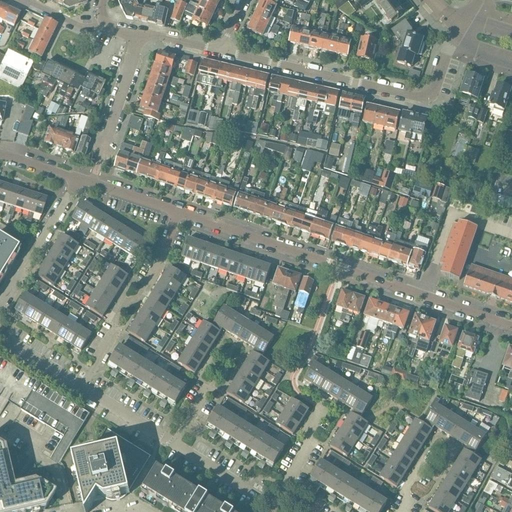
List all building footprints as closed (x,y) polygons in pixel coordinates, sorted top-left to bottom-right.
[(77,8),(74,0),(57,0),(55,4),(62,7),(62,8),(69,11),(77,8)] [(140,0),(139,0),(118,0),(118,2),(122,10),(140,1),(140,0)] [(140,1),(122,10),(126,19),(133,20),(139,22),(143,6),(144,6),(146,0),(139,0),(140,0),(140,1)] [(164,27),(168,10),(161,9),(162,5),(163,0),(158,0),(156,7),(155,7),(152,24),(164,27)] [(220,0),(201,0),(201,1),(218,8),(220,4),(219,3),(220,0)] [(277,7),(262,0),(257,11),(272,18),(277,7)] [(349,3),(346,0),(339,0),(333,5),(338,11),(341,9),(348,3),(349,3)] [(357,0),(356,2),(362,9),(374,0),(391,23),(402,14),(391,0),(357,0)] [(216,13),(218,8),(201,1),(199,6),(196,5),(190,2),(189,6),(188,7),(212,18),(212,17),(214,14),(216,13)] [(187,6),(183,4),(179,2),(178,2),(171,20),(175,22),(180,24),(183,15),(185,11),(195,16),(193,20),(192,23),(199,26),(200,24),(207,28),(208,27),(210,26),(211,23),(210,22),(212,18),(188,7),(189,6),(187,6)] [(348,3),(341,9),(345,11),(350,7),(348,3)] [(0,4),(0,20),(2,22),(8,9),(0,4)] [(143,6),(139,22),(152,24),(155,7),(150,6),(150,8),(144,6),(143,6)] [(13,27),(20,14),(8,9),(2,22),(13,27)] [(288,10),(285,17),(292,19),(294,11),(288,10)] [(272,18),(257,11),(253,20),(268,27),(272,18)] [(293,28),(289,43),(299,46),(306,15),(301,14),(300,22),(299,22),(297,29),(293,28)] [(306,15),(299,46),(303,47),(304,48),(309,49),(312,32),(307,31),(311,16),(306,15)] [(313,50),(314,49),(318,50),(323,28),(325,23),(326,16),(321,15),(317,34),(312,32),(309,49),(313,50)] [(57,25),(43,19),(38,31),(51,37),(57,25)] [(29,20),(26,25),(33,28),(35,23),(29,20)] [(268,27),(253,20),(248,30),(263,37),(268,27)] [(415,56),(419,57),(419,56),(421,56),(425,43),(423,43),(424,40),(416,37),(406,22),(392,32),(399,41),(403,38),(406,42),(403,46),(402,46),(397,63),(405,66),(407,67),(407,66),(411,68),(415,56)] [(323,28),(318,50),(323,51),(324,52),(327,53),(331,37),(326,36),(329,24),(325,23),(323,28)] [(333,54),(337,54),(345,25),(340,24),(337,38),(331,37),(327,53),(332,54),(333,54)] [(345,25),(337,54),(347,57),(351,42),(345,40),(349,26),(345,25)] [(23,31),(21,36),(27,39),(30,34),(23,31)] [(33,41),(46,48),(51,37),(38,31),(33,41)] [(378,42),(362,38),(358,59),(373,62),(378,42)] [(46,48),(33,41),(27,53),(40,59),(46,48)] [(24,45),(18,42),(15,47),(22,50),(24,45)] [(0,97),(8,97),(15,101),(31,68),(33,63),(7,50),(4,56),(4,57),(0,54),(0,97)] [(155,64),(173,70),(176,57),(169,55),(168,56),(159,53),(155,64)] [(42,62),(40,61),(36,63),(37,64),(33,69),(32,70),(38,73),(37,76),(40,77),(40,76),(44,78),(39,89),(40,90),(38,95),(42,97),(56,66),(54,65),(54,66),(46,62),(45,64),(42,62)] [(188,61),(188,62),(185,74),(194,77),(198,64),(188,61)] [(212,63),(202,61),(197,84),(202,85),(206,86),(212,63)] [(216,88),(221,65),(213,63),(212,63),(206,86),(207,86),(211,87),(216,88)] [(152,75),(169,81),(173,70),(155,64),(152,75)] [(231,67),(222,65),(221,65),(216,88),(214,95),(219,96),(221,89),(222,82),(227,83),(231,67)] [(56,66),(42,97),(45,98),(48,93),(50,94),(52,89),(55,83),(58,85),(65,70),(56,66)] [(233,100),(240,69),(231,67),(227,83),(232,84),(230,92),(228,99),(233,100)] [(241,86),(247,88),(250,72),(241,70),(240,69),(233,100),(232,104),(237,106),(240,94),(241,86)] [(65,95),(74,75),(65,70),(58,85),(62,87),(60,92),(65,95)] [(259,74),(250,72),(247,88),(251,89),(246,108),(251,109),(259,74)] [(265,92),(269,76),(260,74),(259,74),(251,109),(252,109),(256,110),(258,100),(259,96),(264,97),(265,92)] [(74,75),(65,95),(63,98),(69,101),(73,92),(77,94),(80,90),(79,89),(83,80),(77,77),(77,76),(74,75)] [(85,99),(95,79),(86,75),(83,80),(79,89),(80,90),(83,91),(80,97),(85,99)] [(169,81),(152,75),(148,86),(165,92),(169,81)] [(462,98),(478,103),(482,91),(480,90),(483,81),(467,76),(461,95),(462,96),(462,98)] [(269,93),(274,94),(271,108),(275,109),(278,95),(282,80),(273,77),(269,93)] [(101,92),(102,90),(105,92),(107,87),(104,86),(105,84),(95,79),(85,99),(91,102),(94,95),(100,98),(102,93),(101,92)] [(283,96),(288,98),(288,97),(292,82),(283,80),(282,80),(278,95),(275,109),(274,113),(279,115),(282,103),(281,103),(283,96)] [(290,111),(295,112),(301,84),(292,82),(288,97),(288,98),(289,98),(293,99),(290,111)] [(302,84),(301,84),(295,112),(299,113),(300,108),(305,109),(307,101),(311,86),(302,84)] [(488,109),(503,114),(511,90),(498,85),(495,95),(493,94),(488,109)] [(165,92),(148,86),(145,97),(162,102),(165,92)] [(311,86),(307,101),(308,102),(312,103),(310,110),(307,122),(312,123),(320,88),(311,86)] [(320,88),(312,123),(313,123),(317,124),(319,112),(325,113),(326,106),(330,91),(321,89),(320,88)] [(330,115),(334,116),(339,93),(330,91),(326,106),(325,113),(325,114),(330,115)] [(343,94),(338,117),(344,118),(345,111),(351,112),(354,96),(343,94)] [(359,124),(365,99),(354,96),(351,112),(355,113),(352,123),(359,124)] [(152,119),(154,120),(159,121),(161,115),(158,114),(162,102),(145,97),(141,109),(145,110),(143,116),(152,119)] [(373,126),(377,108),(367,105),(363,124),(373,126)] [(467,118),(476,121),(477,121),(481,110),(480,110),(481,109),(470,105),(467,118)] [(29,122),(34,110),(25,106),(22,115),(20,123),(29,122)] [(67,110),(61,107),(60,107),(56,116),(64,115),(67,110)] [(38,108),(35,114),(40,117),(43,110),(38,108)] [(385,129),(389,110),(377,108),(373,126),(385,129)] [(389,110),(385,129),(396,131),(400,113),(389,110)] [(477,121),(476,121),(476,122),(483,125),(487,112),(481,110),(477,121)] [(198,126),(204,127),(207,114),(200,113),(200,117),(198,126)] [(189,114),(188,117),(187,123),(198,126),(200,117),(189,114)] [(404,114),(399,133),(405,135),(404,140),(410,142),(415,116),(404,114)] [(63,133),(69,116),(63,117),(53,146),(57,148),(59,150),(61,149),(63,150),(68,134),(63,133)] [(415,116),(410,142),(414,143),(416,137),(423,139),(427,119),(415,116)] [(50,145),(53,146),(63,117),(58,117),(54,129),(49,128),(43,143),(46,144),(47,147),(50,145)] [(68,134),(63,150),(73,153),(79,136),(81,137),(87,119),(81,117),(74,136),(68,134)] [(141,126),(143,121),(138,119),(132,117),(130,123),(136,125),(141,126)] [(86,139),(92,120),(87,119),(82,132),(81,137),(81,138),(75,154),(84,157),(85,157),(90,141),(86,139)] [(210,120),(209,128),(208,129),(217,131),(219,122),(218,122),(218,121),(210,120)] [(427,133),(433,134),(437,121),(430,120),(427,133)] [(20,123),(16,133),(28,137),(33,121),(29,122),(20,123)] [(219,122),(217,131),(224,132),(225,123),(219,122)] [(262,124),(260,133),(266,135),(268,126),(262,124)] [(167,125),(165,131),(172,133),(174,127),(167,125)] [(174,127),(172,133),(179,135),(181,129),(175,127),(174,127)] [(192,137),(193,137),(193,136),(195,131),(188,129),(187,130),(186,135),(192,137)] [(195,130),(195,131),(193,136),(200,139),(202,133),(202,132),(195,130)] [(205,142),(211,144),(214,134),(207,133),(205,142)] [(219,136),(214,134),(211,144),(217,145),(219,136)] [(282,135),(280,142),(287,144),(289,137),(282,135)] [(290,135),(288,142),(297,143),(298,136),(290,135)] [(241,141),(235,138),(230,151),(237,153),(241,141)] [(297,143),(296,145),(306,147),(308,140),(307,140),(298,138),(297,143)] [(308,140),(306,147),(316,149),(316,148),(317,142),(308,140)] [(317,141),(317,142),(316,148),(316,149),(326,151),(328,143),(321,141),(318,140),(317,141)] [(131,156),(126,171),(136,175),(147,144),(142,142),(141,146),(137,158),(131,156)] [(265,149),(267,143),(257,142),(255,147),(264,150),(265,149)] [(120,152),(115,167),(115,168),(126,171),(131,156),(134,147),(128,145),(123,144),(120,152)] [(147,144),(136,175),(147,178),(152,163),(147,161),(153,146),(147,144)] [(270,144),(268,150),(274,152),(276,145),(270,144)] [(350,144),(343,173),(348,174),(355,145),(350,144)] [(284,155),(286,148),(286,147),(280,146),(277,153),(284,155)] [(286,148),(284,155),(282,160),(289,162),(293,150),(286,148)] [(296,148),(296,149),(294,155),(292,161),(296,163),(300,164),(304,151),(298,149),(296,148)] [(340,151),(330,149),(329,156),(339,158),(340,151)] [(152,163),(147,178),(156,182),(163,160),(164,161),(167,152),(161,150),(156,164),(152,163)] [(306,152),(300,170),(306,171),(307,166),(308,166),(312,167),(313,163),(317,153),(307,150),(306,152)] [(317,153),(313,163),(321,165),(324,155),(317,153)] [(182,167),(175,188),(184,191),(191,170),(192,170),(195,161),(190,160),(186,158),(182,167)] [(325,168),(331,170),(334,160),(328,158),(325,168)] [(173,164),(164,161),(163,160),(156,182),(166,185),(173,164)] [(175,188),(182,167),(173,164),(166,185),(175,188)] [(210,177),(203,198),(213,201),(220,180),(221,180),(225,167),(221,166),(220,167),(216,179),(210,177)] [(194,195),(201,174),(191,170),(184,191),(194,195)] [(323,170),(321,177),(329,179),(331,174),(331,173),(323,170)] [(374,178),(372,185),(390,190),(394,175),(388,173),(384,172),(382,180),(374,178)] [(367,183),(371,184),(373,176),(362,173),(360,181),(367,183)] [(203,198),(210,177),(201,174),(194,195),(203,198)] [(331,174),(329,179),(337,182),(339,176),(331,174)] [(346,191),(348,185),(350,180),(341,177),(339,182),(340,182),(345,184),(344,190),(346,191)] [(244,178),(234,208),(244,212),(251,190),(246,189),(249,179),(244,178)] [(229,183),(221,180),(220,180),(213,201),(223,204),(229,183)] [(417,180),(414,190),(423,193),(424,193),(422,198),(429,200),(433,185),(417,180)] [(360,189),(362,184),(352,181),(350,186),(360,189)] [(238,193),(239,187),(235,185),(233,191),(228,189),(230,184),(229,183),(223,204),(233,208),(238,193)] [(0,184),(0,203),(3,205),(9,187),(0,184)] [(360,189),(359,193),(362,194),(361,196),(367,198),(371,187),(361,184),(360,189)] [(436,185),(432,199),(447,204),(451,190),(436,185)] [(10,216),(19,190),(9,187),(3,205),(10,207),(8,216),(7,215),(5,221),(8,222),(9,220),(10,216)] [(282,224),(289,204),(284,202),(288,190),(283,189),(281,195),(272,221),(282,224)] [(375,197),(377,191),(371,189),(369,195),(375,197)] [(28,193),(19,190),(10,216),(9,220),(11,221),(12,217),(15,209),(22,211),(28,193)] [(253,215),(261,194),(251,190),(244,212),(253,215)] [(387,201),(389,193),(384,191),(383,191),(381,199),(387,201)] [(28,193),(22,211),(29,213),(26,221),(28,222),(37,196),(28,193)] [(392,204),(395,195),(390,193),(389,193),(387,201),(386,202),(392,204)] [(263,218),(268,203),(263,201),(265,195),(261,194),(253,215),(263,218)] [(272,221),(281,195),(277,194),(273,205),(268,203),(263,218),(272,221)] [(37,196),(28,222),(31,223),(33,215),(41,217),(47,199),(37,196)] [(399,205),(405,207),(407,200),(401,198),(399,205)] [(412,201),(410,209),(416,211),(418,203),(412,201)] [(80,225),(91,207),(83,202),(72,219),(80,225)] [(291,228),(298,207),(289,204),(282,224),(291,228)] [(472,206),(470,212),(476,215),(479,209),(472,206)] [(91,207),(80,225),(88,230),(99,213),(91,207)] [(301,231),(308,210),(298,207),(291,228),(301,231)] [(325,222),(328,213),(324,212),(324,210),(319,209),(317,213),(310,234),(320,237),(325,222)] [(308,210),(301,231),(310,234),(317,213),(308,210)] [(99,213),(88,230),(97,235),(107,218),(99,213)] [(334,226),(337,218),(332,216),(329,224),(325,222),(320,237),(329,241),(334,226)] [(107,218),(97,235),(105,240),(116,223),(107,218)] [(348,222),(339,219),(331,242),(340,245),(348,222)] [(354,221),(353,224),(348,222),(340,245),(350,248),(357,227),(359,223),(354,221)] [(490,296),(496,298),(497,298),(511,303),(511,278),(471,265),(471,267),(465,265),(477,229),(459,222),(458,226),(454,225),(440,266),(443,267),(441,275),(459,281),(463,270),(469,272),(467,278),(464,287),(465,287),(477,291),(489,295),(490,296)] [(116,223),(105,240),(113,245),(124,228),(116,223)] [(369,255),(377,229),(369,226),(365,236),(364,236),(359,252),(369,255)] [(359,252),(364,236),(360,234),(362,229),(357,227),(350,248),(359,252)] [(378,258),(383,243),(379,241),(383,228),(378,227),(378,229),(377,229),(369,255),(378,258)] [(124,228),(113,245),(121,250),(132,233),(124,228)] [(132,233),(121,250),(129,255),(140,238),(132,233)] [(387,261),(396,236),(387,233),(384,243),(383,243),(378,258),(387,261)] [(397,264),(404,243),(400,242),(402,234),(397,233),(396,236),(387,261),(397,264)] [(62,235),(57,244),(74,254),(79,246),(62,235)] [(0,277),(18,249),(0,237),(0,277)] [(407,268),(413,250),(415,243),(416,239),(411,237),(409,245),(404,243),(402,249),(397,264),(407,268)] [(140,238),(129,255),(138,261),(149,243),(140,238)] [(191,261),(198,242),(188,238),(181,258),(191,261)] [(198,242),(191,261),(200,264),(207,245),(198,242)] [(415,270),(419,272),(420,272),(425,255),(428,248),(416,244),(415,243),(413,250),(407,268),(408,268),(410,270),(412,271),(415,270)] [(74,254),(57,244),(52,252),(69,263),(74,254)] [(207,245),(200,264),(209,267),(216,248),(207,245)] [(216,248),(209,267),(218,270),(225,251),(216,248)] [(225,251),(218,270),(227,274),(234,254),(225,251)] [(69,263),(52,252),(46,260),(64,271),(69,263)] [(234,254),(227,274),(237,277),(243,257),(234,254)] [(243,257),(237,277),(246,280),(252,261),(243,257)] [(64,271),(46,260),(41,268),(59,279),(64,271)] [(252,261),(246,280),(255,283),(261,264),(252,261)] [(261,264),(255,283),(264,286),(271,267),(261,264)] [(128,276),(111,265),(106,274),(123,285),(128,276)] [(187,278),(169,267),(164,275),(181,286),(187,278)] [(36,277),(53,288),(59,279),(41,268),(36,277)] [(278,308),(289,273),(278,269),(273,286),(279,288),(272,307),(278,308)] [(289,273),(278,308),(278,309),(275,316),(281,318),(283,310),(290,291),(295,293),(300,277),(289,273)] [(100,282),(118,293),(123,285),(106,274),(100,282)] [(181,286),(164,275),(159,284),(176,294),(181,286)] [(299,293),(304,295),(302,300),(301,300),(299,308),(297,314),(302,315),(314,281),(304,278),(299,293)] [(95,291),(113,301),(118,293),(100,282),(95,291)] [(176,294),(159,284),(154,292),(171,303),(176,294)] [(90,299),(107,310),(113,301),(95,291),(90,299)] [(353,295),(342,291),(336,307),(336,308),(342,310),(341,313),(342,314),(340,321),(344,323),(353,295)] [(171,303),(154,292),(149,300),(166,311),(171,303)] [(23,316),(34,298),(26,293),(15,310),(23,316)] [(352,317),(353,314),(359,316),(365,299),(353,295),(344,323),(348,324),(351,317),(352,317)] [(34,298),(23,316),(32,321),(42,304),(34,298)] [(85,307),(102,318),(107,310),(90,299),(85,307)] [(166,311),(149,300),(144,308),(161,319),(166,311)] [(378,303),(376,302),(375,303),(370,301),(364,317),(369,319),(367,324),(368,324),(365,331),(370,332),(379,306),(380,304),(378,304),(378,303)] [(42,304),(32,321),(40,326),(51,309),(42,304)] [(384,306),(384,305),(382,304),(382,305),(380,304),(379,306),(370,332),(374,334),(377,328),(379,322),(384,324),(389,308),(384,306)] [(222,329),(233,312),(224,306),(213,324),(211,327),(220,333),(222,329)] [(161,319),(144,308),(139,316),(156,327),(161,319)] [(395,309),(394,310),(389,308),(384,324),(389,325),(384,338),(389,339),(398,313),(399,311),(397,310),(397,309),(395,309)] [(51,309),(40,326),(48,331),(59,314),(51,309)] [(404,312),(401,311),(401,312),(399,311),(398,313),(389,339),(394,341),(398,329),(403,330),(409,315),(404,313),(403,313),(404,312)] [(233,312),(222,329),(230,334),(241,317),(233,312)] [(59,314),(48,331),(56,336),(67,319),(59,314)] [(156,327),(139,316),(134,325),(151,335),(156,327)] [(408,337),(407,341),(412,343),(410,349),(411,349),(415,350),(425,320),(422,319),(422,317),(419,316),(417,317),(416,317),(408,337)] [(241,317),(230,334),(238,339),(249,322),(241,317)] [(67,319),(56,336),(65,341),(75,324),(67,319)] [(434,323),(434,321),(431,320),(429,321),(425,320),(415,350),(425,354),(436,324),(434,323)] [(220,333),(211,327),(203,322),(198,331),(215,341),(220,333)] [(249,322),(238,339),(247,344),(257,327),(249,322)] [(75,324),(65,341),(73,346),(84,329),(75,324)] [(128,333),(146,344),(151,335),(134,325),(128,333)] [(247,344),(255,349),(255,350),(266,332),(257,327),(247,344)] [(450,354),(450,352),(457,331),(448,328),(447,327),(446,327),(445,327),(440,344),(444,345),(442,351),(450,354)] [(84,329),(73,346),(81,352),(92,334),(84,329)] [(193,339),(210,350),(215,341),(198,331),(193,339)] [(262,358),(264,355),(274,338),(266,332),(255,350),(255,349),(253,352),(262,358)] [(351,346),(346,361),(358,366),(364,350),(364,351),(370,335),(361,332),(356,348),(351,346)] [(460,370),(466,353),(473,356),(479,339),(463,333),(451,367),(460,370)] [(146,354),(149,349),(130,337),(127,342),(146,354)] [(187,347),(205,358),(210,350),(193,339),(187,347)] [(158,346),(162,349),(165,344),(161,342),(159,341),(156,345),(158,346)] [(430,353),(428,357),(433,359),(434,355),(437,347),(439,348),(440,344),(433,342),(433,343),(430,353)] [(109,363),(110,364),(126,374),(137,356),(120,346),(109,363)] [(182,355),(200,366),(205,358),(187,347),(182,355)] [(270,363),(262,358),(253,352),(247,361),(264,372),(270,363)] [(177,364),(194,374),(200,366),(182,355),(177,364)] [(137,356),(126,374),(143,384),(153,367),(137,356)] [(314,356),(308,366),(311,368),(304,380),(312,385),(323,368),(316,363),(318,359),(314,356)] [(242,370),(259,380),(264,372),(247,361),(242,370)] [(393,370),(383,366),(381,373),(391,376),(393,370)] [(153,367),(143,384),(159,394),(170,377),(153,367)] [(323,368),(312,385),(320,390),(331,373),(323,368)] [(391,377),(404,382),(407,373),(393,368),(393,370),(391,376),(391,377)] [(237,378),(254,389),(259,380),(242,370),(237,378)] [(466,398),(479,402),(488,376),(474,371),(466,398)] [(331,373),(320,390),(329,395),(339,378),(331,373)] [(381,385),(384,381),(383,377),(375,374),(373,379),(378,381),(378,383),(381,385)] [(176,405),(187,387),(170,377),(159,394),(176,405)] [(232,386),(249,397),(254,389),(237,378),(232,386)] [(339,378),(329,395),(337,400),(348,383),(339,378)] [(62,397),(38,383),(21,410),(44,425),(62,397)] [(348,383),(337,400),(345,406),(356,388),(348,383)] [(226,394),(244,405),(249,397),(232,386),(226,394)] [(356,388),(345,406),(353,411),(364,393),(356,388)] [(360,419),(362,416),(373,399),(364,393),(353,411),(351,414),(360,419)] [(425,422),(423,425),(432,430),(434,427),(445,409),(437,405),(440,400),(436,398),(433,402),(436,404),(433,410),(427,420),(425,422)] [(245,415),(247,411),(228,399),(226,403),(245,415)] [(286,408),(303,419),(309,410),(291,399),(286,408)] [(235,417),(219,407),(208,424),(224,435),(235,417)] [(281,416),(298,427),(303,419),(286,408),(281,416)] [(445,409),(434,427),(442,432),(453,414),(445,409)] [(368,425),(360,419),(351,414),(346,423),(363,433),(368,425)] [(453,414),(442,432),(450,437),(461,420),(453,414)] [(275,425),(293,436),(298,427),(281,416),(275,425)] [(235,417),(224,435),(241,445),(252,428),(235,417)] [(432,430),(423,425),(415,420),(410,428),(427,439),(432,430)] [(461,420),(450,437),(458,442),(469,425),(461,420)] [(341,431),(358,442),(363,433),(346,423),(341,431)] [(469,425),(458,442),(467,447),(477,430),(469,425)] [(252,428),(241,445),(257,456),(268,438),(252,428)] [(405,437),(422,447),(427,439),(410,428),(405,437)] [(473,456),(475,452),(486,435),(477,430),(467,447),(464,450),(473,456)] [(150,457),(108,431),(102,441),(100,444),(102,452),(73,459),(83,502),(85,511),(87,511),(91,507),(98,495),(105,499),(107,500),(110,501),(112,502),(113,502),(115,502),(118,501),(120,501),(122,499),(124,498),(126,496),(128,494),(129,494),(129,492),(148,461),(150,457)] [(335,439),(353,450),(358,442),(341,431),(335,439)] [(492,451),(497,454),(505,439),(501,436),(492,451)] [(400,445),(417,456),(422,447),(405,437),(400,445)] [(274,466),(285,449),(268,438),(257,456),(274,466)] [(330,447),(347,458),(353,450),(335,439),(330,447)] [(394,453),(412,464),(417,456),(400,445),(394,453)] [(0,449),(0,511),(37,511),(44,511),(44,510),(54,495),(38,485),(10,491),(1,450),(0,449)] [(482,461),(473,456),(464,450),(459,459),(476,470),(482,461)] [(332,452),(329,456),(348,468),(351,464),(332,452)] [(389,461),(407,472),(412,464),(394,453),(389,461)] [(503,457),(499,465),(503,467),(507,460),(503,457)] [(454,467),(471,478),(476,470),(459,459),(454,467)] [(321,461),(311,479),(327,489),(338,471),(321,461)] [(384,469),(402,480),(407,472),(389,461),(384,469)] [(144,490),(165,503),(173,508),(187,486),(175,478),(167,473),(157,467),(144,490)] [(449,475),(466,486),(471,478),(454,467),(449,475)] [(511,475),(497,467),(491,479),(511,489),(511,475)] [(379,478),(396,488),(402,480),(384,469),(379,478)] [(338,471),(327,489),(344,499),(354,482),(338,471)] [(444,484),(461,494),(466,486),(449,475),(444,484)] [(489,481),(483,492),(489,495),(491,496),(494,491),(500,494),(503,489),(489,481)] [(354,482),(344,499),(360,509),(371,492),(354,482)] [(438,492),(456,503),(461,494),(444,484),(438,492)] [(173,508),(179,511),(212,511),(217,504),(208,499),(208,498),(200,493),(200,494),(187,486),(173,508)] [(364,511),(381,511),(388,502),(371,492),(360,509),(364,511)] [(433,500),(451,511),(456,503),(438,492),(433,500)] [(484,505),(489,495),(483,492),(478,503),(483,506),(484,505)] [(511,499),(510,498),(509,500),(504,498),(502,501),(502,502),(511,507),(511,499)] [(428,508),(434,511),(449,511),(451,511),(433,500),(428,508)] [(511,511),(511,507),(502,502),(500,506),(505,509),(511,511)] [(481,511),(485,507),(483,506),(478,503),(475,508),(473,511),(481,511)]
